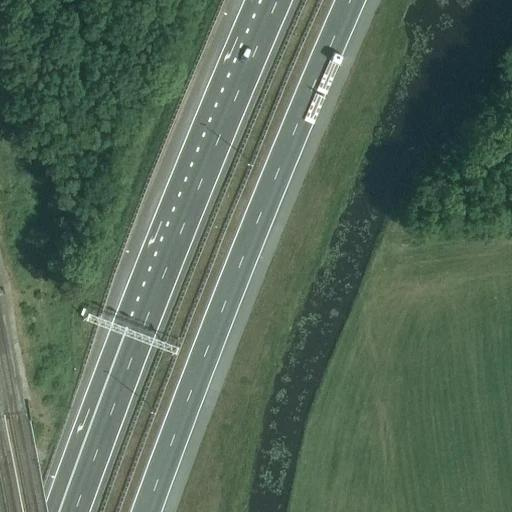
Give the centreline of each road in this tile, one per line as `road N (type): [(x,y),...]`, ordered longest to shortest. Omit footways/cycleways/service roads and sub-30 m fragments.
road 1 (motorway): [(150,511),(354,0)]
road 2 (motorway): [(277,0),(74,511)]
